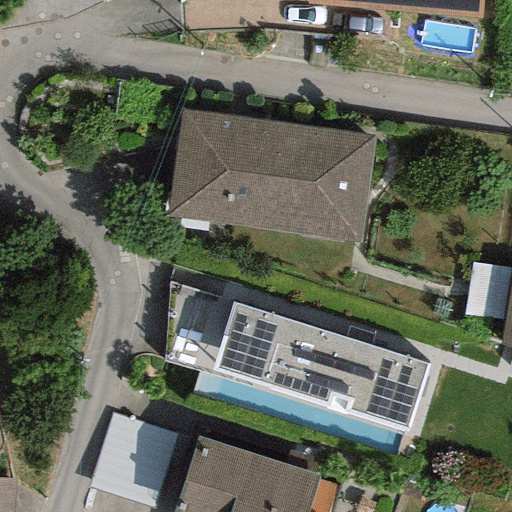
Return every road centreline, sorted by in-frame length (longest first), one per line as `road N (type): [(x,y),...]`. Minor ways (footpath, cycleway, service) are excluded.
road 1 (residential): [(0,81),(19,58),(61,47),(511,121)]
road 2 (residential): [(59,511),(119,302),(89,213),(35,198),(0,177)]
